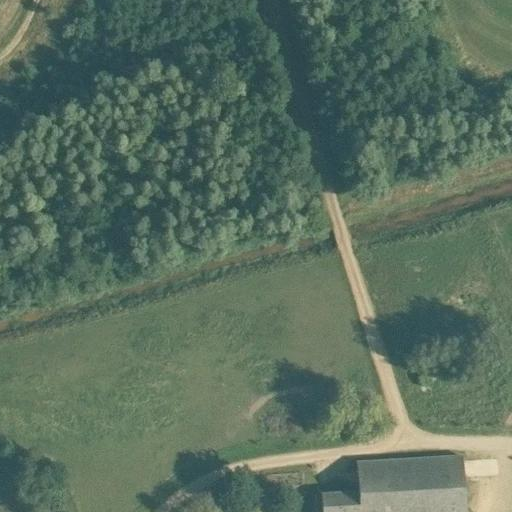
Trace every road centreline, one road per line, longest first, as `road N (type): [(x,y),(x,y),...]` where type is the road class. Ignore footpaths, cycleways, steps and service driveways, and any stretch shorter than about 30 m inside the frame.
road 1 (track): [(403,445),(278,0)]
road 2 (track): [(176,511),(193,494),(244,475),(403,445)]
